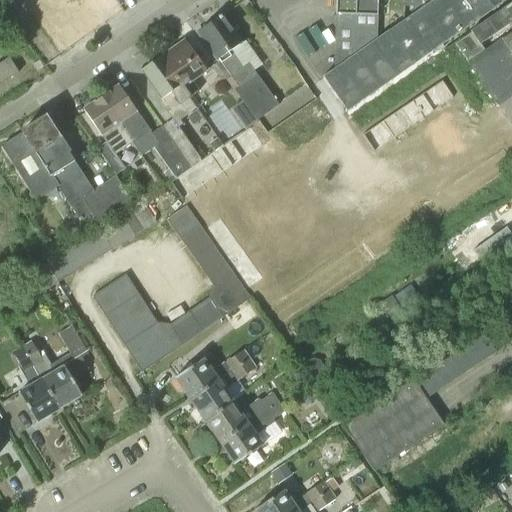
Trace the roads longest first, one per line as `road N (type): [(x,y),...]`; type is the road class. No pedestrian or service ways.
road 1 (residential): [(185,0),(0,123)]
road 2 (residential): [(198,511),(161,471),(82,511)]
